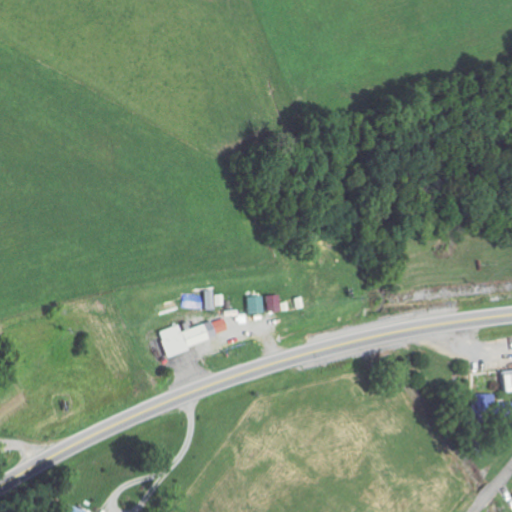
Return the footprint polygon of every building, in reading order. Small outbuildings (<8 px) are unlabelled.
[(277,312),(276,295),(264,296),(264,313),(277,312)] [(245,314),(261,314),(260,297),(245,297),(245,314)] [(226,330),(223,319),(212,323),(215,334),(226,330)] [(162,354),(204,340),(199,325),(177,332),(175,325),(155,332),(162,354)] [(502,394),(511,392),(511,371),(499,373),(502,394)] [(494,395),(469,395),(469,423),(511,423),(511,403),(494,403),(494,395)]
